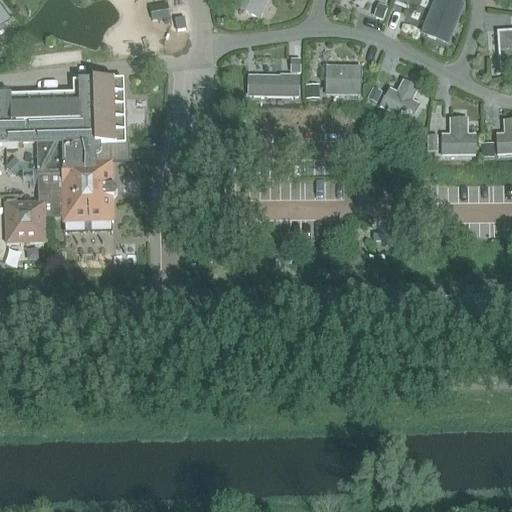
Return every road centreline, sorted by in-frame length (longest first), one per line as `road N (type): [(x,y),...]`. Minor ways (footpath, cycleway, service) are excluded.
road 1 (unclassified): [(167,317),(511,304)]
road 2 (unclassified): [(167,317),(165,210),(186,102)]
road 3 (residential): [(194,52),(0,72)]
road 4 (unclassified): [(0,321),(167,317)]
road 5 (residential): [(458,81),(380,43),(313,33)]
road 6 (residential): [(313,33),(194,52)]
